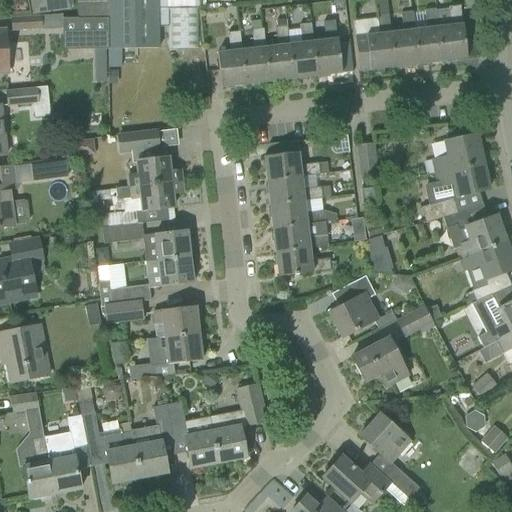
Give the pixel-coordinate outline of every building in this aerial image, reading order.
[(29,0),(32,15),(53,13),(71,11),(72,0),(29,0)] [(77,0),(78,20),(107,20),(109,50),(111,49),(158,50),(158,10),(170,10),(171,49),(197,49),(198,9),(200,9),(200,0),(77,0)] [(386,0),(372,0),(374,9),(387,7),(386,0)] [(438,29),(442,62),(446,62),(446,64),(447,64),(447,62),(466,60),(467,60),(463,26),(462,26),(460,7),(449,8),(451,27),(438,29)] [(415,32),(418,65),(422,65),(422,67),(423,67),(423,65),(442,62),(438,29),(436,10),(425,11),(427,30),(415,32)] [(289,46),(293,80),(297,79),(297,82),(298,82),(297,79),(317,77),(313,43),(309,12),(298,14),(302,45),(289,46)] [(391,34),(395,68),(398,67),(399,70),(400,70),(399,67),(418,65),(415,32),(413,13),(401,14),(403,33),(391,34)] [(41,16),(42,29),(62,28),(62,20),(63,20),(63,15),(41,16)] [(355,37),(359,72),(370,71),(371,71),(374,70),(375,72),(375,70),(395,68),(391,34),(388,15),(377,16),(379,34),(355,37)] [(36,30),(36,17),(12,18),(13,31),(36,30)] [(266,49),(269,83),(273,82),(273,84),(274,84),(274,82),(293,80),(289,46),(286,19),(274,20),(278,47),(266,49)] [(78,20),(63,20),(62,20),(62,28),(62,51),(109,50),(107,20),(78,20)] [(239,32),(245,85),(249,85),(249,87),(250,87),(250,85),(269,83),(266,49),(263,29),(263,28),(261,21),(251,22),(254,50),(242,51),(239,32)] [(313,43),(317,77),(320,77),(321,79),(321,76),(340,74),(340,75),(341,75),(337,40),(336,40),(334,21),(323,22),(326,42),(313,43)] [(217,54),(221,89),(222,89),(222,88),(225,88),(225,90),(226,90),(226,88),(245,85),(239,32),(228,33),(230,53),(217,54)] [(108,50),(108,69),(121,68),(121,50),(108,50)] [(118,85),(118,72),(109,72),(109,85),(118,85)] [(37,89),(40,89),(39,80),(8,83),(8,92),(37,89)] [(38,104),(37,89),(8,92),(5,92),(7,107),(38,104)] [(128,177),(129,188),(181,182),(180,172),(169,173),(167,159),(161,159),(157,131),(117,136),(119,155),(131,154),(132,165),(137,164),(138,176),(128,177)] [(445,142),(448,158),(424,164),(427,175),(435,173),(482,163),(476,136),(445,142)] [(373,144),(357,146),(361,178),(377,176),(373,144)] [(265,162),(267,182),(301,178),(329,175),(327,163),(300,166),(298,154),(299,154),(299,153),(264,157),(264,158),(265,161),(262,162),(262,163),(265,162)] [(452,199),(488,191),(482,163),(435,173),(438,183),(424,186),(428,206),(452,199)] [(0,228),(16,226),(15,226),(24,224),(29,222),(27,202),(23,200),(12,202),(11,193),(19,191),(15,167),(0,169),(0,228)] [(301,178),(267,182),(267,185),(265,186),(267,186),(270,206),(303,201),(322,199),(322,198),(331,197),(330,187),(302,190),(301,178)] [(105,228),(142,224),(168,221),(167,209),(173,209),(172,194),(182,193),(181,182),(129,188),(115,190),(117,201),(141,198),(143,211),(104,216),(105,228)] [(110,200),(110,197),(109,191),(98,192),(99,199),(99,201),(110,200)] [(98,201),(96,193),(88,194),(89,202),(98,201)] [(443,218),(483,207),(483,206),(456,213),(452,199),(428,206),(421,208),(426,223),(443,218)] [(270,210),(273,229),(325,223),(325,216),(324,212),(324,211),(305,213),(303,201),(270,206),(270,209),(268,209),(268,210),(270,210)] [(98,203),(89,204),(90,213),(99,212),(98,203)] [(496,217),(488,220),(483,207),(443,218),(446,229),(452,227),(455,233),(466,229),(471,242),(456,248),(460,260),(505,243),(496,217)] [(324,212),(325,216),(325,223),(336,222),(336,215),(324,212)] [(325,223),(273,229),(273,233),(270,233),(271,234),(273,234),(275,253),(309,250),(328,248),(326,235),(325,223)] [(366,227),(369,239),(383,235),(380,223),(366,227)] [(142,224),(105,228),(102,229),(104,244),(143,240),(146,263),(190,258),(186,231),(143,235),(142,224)] [(368,241),(369,254),(384,250),(381,237),(368,241)] [(0,265),(0,304),(36,298),(29,263),(42,260),(38,240),(9,246),(12,263),(0,265)] [(505,273),(511,271),(511,261),(505,243),(460,260),(465,271),(479,266),(485,281),(487,286),(472,291),(476,302),(511,286),(505,273)] [(311,262),(309,250),(275,253),(276,257),(273,257),(273,258),(276,258),(278,277),(278,278),(331,272),(329,260),(311,262)] [(151,301),(149,289),(161,287),(193,285),(190,258),(146,263),(148,285),(111,290),(109,281),(98,283),(101,308),(104,308),(141,303),(151,301)] [(101,280),(111,279),(112,289),(128,287),(124,263),(99,266),(101,280)] [(394,288),(404,294),(414,288),(409,277),(397,276),(394,288)] [(392,313),(377,320),(367,300),(374,297),(364,277),(331,295),(331,296),(334,295),(341,307),(329,313),(328,311),(327,312),(341,339),(339,339),(339,340),(374,323),(378,330),(396,321),(392,313)] [(511,288),(511,286),(476,302),(476,303),(479,302),(487,317),(497,310),(505,325),(491,332),(497,343),(511,334),(511,288)] [(143,321),(141,303),(104,308),(106,326),(143,321)] [(84,308),(86,315),(98,313),(96,305),(84,308)] [(164,339),(199,335),(195,307),(153,312),(155,325),(163,325),(164,339)] [(435,329),(424,307),(396,321),(405,338),(423,329),(426,334),(435,329)] [(43,349),(39,327),(0,334),(0,351),(1,357),(5,357),(11,384),(43,377),(38,350),(43,349)] [(511,374),(511,334),(497,343),(503,355),(511,349),(511,365),(508,367),(511,374)] [(160,366),(202,362),(199,335),(164,339),(166,352),(158,353),(160,366)] [(388,339),(351,358),(364,384),(378,376),(385,390),(408,377),(388,339)] [(130,380),(155,377),(153,365),(128,368),(130,380)] [(204,387),(208,387),(216,375),(214,373),(202,375),(204,387)] [(497,386),(487,374),(471,388),(482,400),(497,386)] [(267,422),(258,385),(237,391),(242,413),(209,419),(218,464),(246,458),(238,430),(267,422)] [(139,479),(131,433),(129,424),(119,426),(120,429),(98,434),(90,389),(75,392),(77,403),(78,403),(81,416),(87,447),(105,443),(112,484),(120,482),(122,488),(137,485),(136,479),(139,479)] [(38,410),(36,394),(10,398),(12,414),(38,410)] [(172,436),(186,433),(181,403),(166,406),(172,436)] [(167,473),(161,438),(172,436),(166,406),(153,408),(157,428),(131,433),(139,479),(167,473)] [(380,473),(379,474),(409,501),(419,489),(396,468),(391,464),(399,455),(411,443),(379,415),(359,438),(394,469),(386,478),(380,473)] [(87,447),(81,416),(67,419),(70,434),(56,436),(56,435),(44,438),(55,495),(81,490),(73,449),(87,447)] [(218,464),(209,419),(185,423),(187,438),(185,439),(190,469),(218,464)] [(481,442),(494,454),(503,444),(489,432),(481,442)] [(37,466),(23,469),(29,500),(55,495),(44,438),(32,440),(37,466)] [(500,478),(511,470),(511,466),(505,455),(491,463),(500,478)] [(403,507),(409,501),(379,474),(370,465),(361,475),(341,457),(322,479),(351,505),(360,495),(371,505),(385,490),(403,507)] [(342,511),(327,497),(326,498),(327,498),(319,507),(306,496),(291,511),(342,511)]
